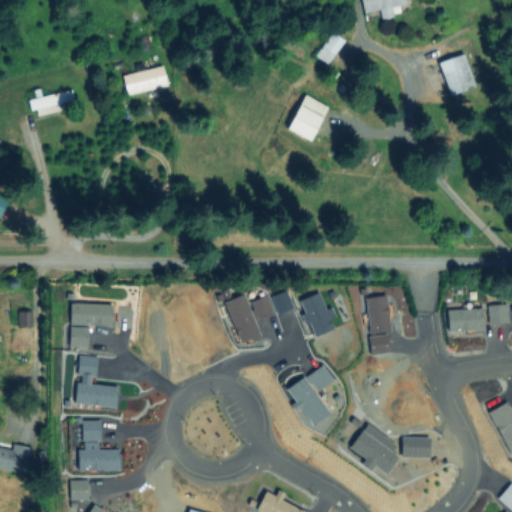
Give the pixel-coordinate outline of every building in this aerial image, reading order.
[(392,7),(395,16),(382,19),(380,10),(365,14),(361,0),(405,0),(406,4),(392,7)] [(344,41),(328,63),(316,55),(333,33),(344,41)] [(141,38),(149,36),(153,46),(144,49),(141,38)] [(476,86),(449,95),(439,62),(466,54),(476,86)] [(168,86),(128,96),(123,76),(164,66),(168,86)] [(68,109),(36,116),(32,99),(72,89),(74,101),(66,103),(68,109)] [(308,96),(291,128),(314,140),(331,108),(308,96)] [(0,191),(11,198),(0,215),(0,191)] [(277,296),(283,311),(296,307),(291,291),(277,296)] [(306,300),(320,333),(336,327),(323,293),(306,300)] [(231,301),(246,338),(265,337),(249,294),(231,301)] [(370,297),(376,336),(374,337),(376,353),(394,350),(392,334),(395,334),(389,294),(370,297)] [(257,302),(270,338),(285,332),(272,296),(257,302)] [(76,301),(74,322),(115,325),(116,304),(76,301)] [(493,305),(493,322),(511,322),(511,305),(493,305)] [(451,310),(453,330),(487,327),(485,307),(451,310)] [(32,311),(32,325),(19,325),(20,310),(32,311)] [(73,345),(91,346),(92,326),(74,326),(73,345)] [(84,354),(82,372),(99,374),(101,356),(84,354)] [(312,376),(322,391),(338,381),(328,366),(312,376)] [(292,388),(319,425),(335,414),(308,377),(292,388)] [(82,382),(79,402),(120,407),(122,386),(82,382)] [(493,412),(511,447),(511,406),(510,403),(493,412)] [(87,421),(87,440),(105,439),(105,420),(87,421)] [(368,431),(355,449),(391,474),(403,456),(368,431)] [(405,436),(405,458),(431,458),(432,437),(405,436)] [(31,447),(25,474),(0,468),(0,448),(11,451),(14,443),(31,447)] [(83,448),(83,468),(123,467),(123,448),(83,448)] [(75,480),(75,499),(92,498),(92,480),(75,480)] [(270,492),(262,509),(267,511),(306,511),(307,511),(270,492)] [(111,511),(98,503),(91,511),(111,511)]
